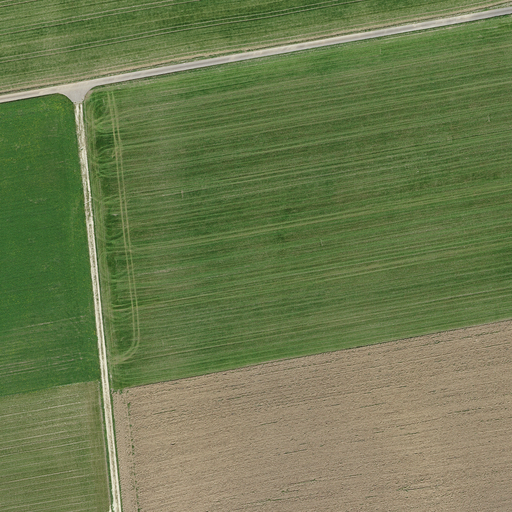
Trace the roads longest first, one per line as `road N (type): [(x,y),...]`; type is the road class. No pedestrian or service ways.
road 1 (track): [(511,4),(0,99)]
road 2 (track): [(115,511),(77,85)]
